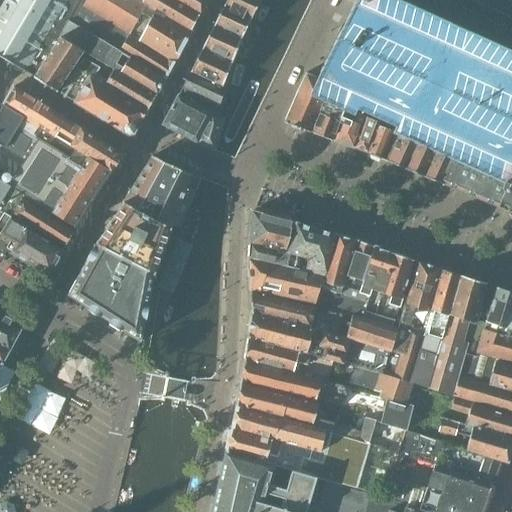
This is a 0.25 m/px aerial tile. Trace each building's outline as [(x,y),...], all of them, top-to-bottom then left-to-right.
[(6,0),(7,0),(0,11),(0,56),(32,76),(58,34),(67,19),(68,20),(78,3),(79,0),(6,0)] [(173,63),(191,30),(156,10),(138,0),(79,0),(78,3),(173,63)] [(138,0),(156,10),(191,30),(207,0),(138,0)] [(251,20),(261,0),(227,0),(225,6),(251,20)] [(511,50),(400,0),(356,0),(318,79),(320,80),(313,96),(325,102),(324,105),(346,114),(364,121),(365,118),(380,123),(380,127),(393,132),(399,136),(419,146),(438,155),(456,163),(489,179),(511,188),(511,50)] [(164,80),(173,63),(78,3),(68,20),(164,80)] [(242,39),(251,20),(225,6),(215,26),(242,39)] [(156,95),(164,80),(68,20),(67,19),(58,34),(83,49),(86,51),(104,63),(114,69),(156,95)] [(203,48),(232,63),(242,39),(215,26),(203,48)] [(57,92),(83,49),(58,34),(32,76),(57,92)] [(232,63),(203,48),(191,72),(223,86),(232,63)] [(104,63),(86,51),(60,94),(129,136),(134,134),(142,120),(147,111),(104,85),(106,81),(96,75),(104,63)] [(147,111),(156,95),(114,69),(106,81),(104,85),(147,111)] [(182,89),(219,106),(221,107),(227,88),(191,72),(182,89)] [(313,96),(320,80),(318,79),(306,73),(285,120),(285,123),(311,132),(325,102),(313,96)] [(3,105),(71,146),(81,129),(14,86),(3,105)] [(222,108),(221,107),(219,106),(182,89),(163,125),(197,143),(210,114),(219,117),(222,109),(222,108)] [(112,171),(71,146),(3,105),(0,110),(0,144),(24,160),(9,186),(10,186),(75,228),(112,171)] [(336,142),(336,141),(346,114),(324,105),(311,132),(336,142)] [(219,117),(210,114),(197,143),(215,150),(224,119),(219,117)] [(364,121),(346,114),(336,141),(355,148),(364,121)] [(355,148),(370,154),(380,127),(380,123),(365,118),(364,121),(355,148)] [(370,154),(383,160),(393,132),(380,127),(370,154)] [(71,146),(112,171),(122,155),(81,129),(71,146)] [(427,178),(442,185),(510,213),(511,207),(511,188),(489,179),(456,163),(438,155),(419,146),(399,136),(393,132),(383,160),(408,170),(427,178)] [(192,176),(152,157),(124,201),(171,227),(192,176)] [(0,204),(10,186),(9,186),(0,180),(0,243),(13,252),(18,242),(2,233),(11,219),(0,211),(0,204)] [(63,250),(75,228),(10,186),(0,204),(0,211),(11,219),(63,250)] [(154,274),(171,227),(124,201),(123,201),(95,244),(95,245),(154,274)] [(200,213),(200,207),(195,205),(190,209),(174,246),(175,250),(180,252),(184,249),(200,213)] [(285,253),(294,223),(252,212),(249,244),(285,253)] [(2,233),(18,242),(13,252),(50,273),(63,250),(11,219),(2,233)] [(336,235),(294,223),(285,253),(308,259),(306,271),(324,275),(336,235)] [(357,241),(336,235),(324,275),(320,285),(323,290),(339,295),(340,294),(345,278),(357,241)] [(374,247),(357,241),(345,278),(362,283),(374,247)] [(308,259),(285,253),(249,244),(248,259),(306,271),(308,259)] [(154,274),(95,245),(82,269),(67,295),(141,341),(154,274)] [(363,312),(362,316),(362,318),(392,327),(404,294),(414,260),(374,247),(359,292),(370,295),(367,303),(363,312)] [(334,308),(362,316),(363,312),(367,303),(339,295),(323,290),(320,285),(324,275),(306,271),(249,259),(250,289),(296,299),(320,305),(334,308)] [(372,390),(380,393),(379,397),(387,399),(404,405),(405,403),(406,403),(406,402),(405,401),(411,383),(409,383),(442,270),(417,262),(408,295),(404,294),(393,328),(362,318),(352,315),(347,337),(350,338),(349,341),(350,341),(392,352),(384,375),(377,373),(372,390)] [(428,388),(459,276),(442,270),(409,383),(411,383),(428,388)] [(486,284),(459,276),(428,388),(454,396),(460,374),(467,346),(464,344),(471,321),(475,323),(476,320),(486,284)] [(508,334),(511,321),(511,292),(497,288),(484,327),(508,334)] [(346,340),(349,341),(350,338),(346,337),(348,327),(340,325),(342,315),(250,292),(252,311),(251,315),(346,340)] [(0,312),(0,344),(9,350),(22,326),(0,312)] [(350,341),(349,341),(346,340),(251,315),(249,337),(333,361),(355,367),(350,383),(372,390),(371,390),(372,390),(377,373),(384,375),(392,352),(350,341)] [(511,335),(508,334),(484,327),(478,348),(478,349),(511,360),(511,335)] [(245,358),(244,359),(319,379),(320,375),(329,378),(333,361),(249,337),(248,337),(248,338),(251,339),(250,343),(247,347),(247,350),(248,354),(247,359),(245,358)] [(9,350),(0,344),(0,363),(2,364),(9,350)] [(511,360),(478,349),(478,348),(467,346),(460,374),(511,390),(511,360)] [(319,379),(244,359),(240,384),(315,403),(319,391),(323,392),(322,396),(343,402),(347,387),(319,379)] [(454,396),(461,398),(511,413),(511,390),(460,374),(454,396)] [(355,431),(337,424),(326,421),(330,408),(315,403),(240,384),(237,405),(353,439),(355,431)] [(413,406),(404,405),(387,399),(381,423),(407,429),(413,406)] [(465,425),(511,439),(511,417),(454,399),(451,409),(468,414),(465,425)] [(336,483),(357,489),(370,445),(368,444),(359,441),(353,439),(304,424),(237,405),(231,428),(226,452),(275,466),(292,471),(316,478),(336,484),(336,483)] [(375,421),(366,418),(359,441),(368,444),(375,421)] [(511,443),(511,439),(465,425),(442,418),(438,432),(455,436),(456,433),(470,437),(466,450),(500,460),(506,462),(511,443)] [(500,460),(466,450),(439,441),(417,435),(405,431),(394,466),(400,468),(405,465),(406,463),(411,464),(416,462),(416,460),(434,466),(435,464),(492,482),(500,460)] [(269,485),(275,466),(226,452),(212,511),(305,511),(309,503),(316,478),(292,471),(286,490),(269,485)] [(420,488),(414,507),(427,511),(482,511),(483,509),(484,507),(492,482),(435,464),(434,466),(426,489),(426,490),(420,488)] [(405,484),(389,479),(383,497),(371,493),(364,511),(427,511),(414,507),(410,506),(413,486),(405,484)] [(333,511),(364,511),(369,495),(325,482),(317,507),(333,511)]
